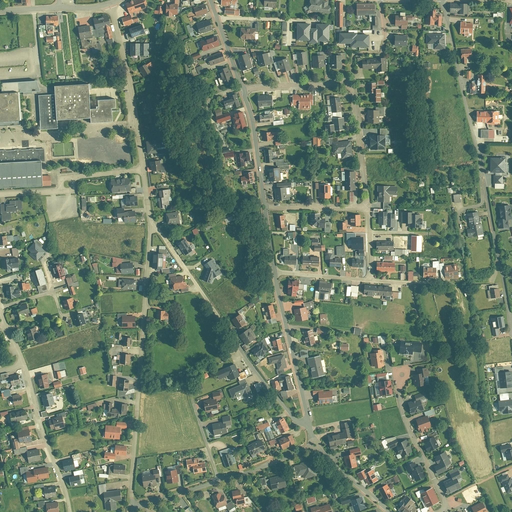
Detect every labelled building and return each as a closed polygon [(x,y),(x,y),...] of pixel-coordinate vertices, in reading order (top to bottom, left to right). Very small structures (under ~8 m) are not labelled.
[(129,13),(147,7),(144,0),(138,0),(126,4),(129,13)] [(271,8),(276,8),(276,0),(264,0),(265,1),(265,7),(264,11),(270,11),(271,8)] [(312,0),(310,0),(310,8),(305,12),(307,15),(311,12),(331,15),(333,7),(328,6),(329,2),(312,0)] [(343,3),(337,3),(337,29),(342,28),(342,31),(346,31),(346,19),(343,19),(343,3)] [(197,17),(208,13),(205,4),(194,8),(197,17)] [(363,20),(362,16),(376,16),(375,4),(357,5),(357,16),(358,20),(363,20)] [(450,15),(467,16),(468,5),(460,5),(459,7),(450,7),(450,15)] [(172,15),(178,15),(177,6),(165,7),(166,17),(172,17),(172,15)] [(435,12),(426,11),(425,26),(434,27),(434,23),(437,23),(436,26),(440,27),(441,17),(435,17),(435,12)] [(108,16),(94,20),(97,31),(103,29),(107,39),(112,38),(109,27),(111,27),(108,16)] [(396,16),(395,27),(408,27),(408,16),(396,16)] [(47,25),(58,25),(58,17),(46,17),(47,25)] [(125,27),(134,24),(131,17),(122,20),(125,27)] [(201,35),(213,30),(209,20),(197,25),(201,35)] [(461,23),(461,34),(472,35),(473,24),(461,23)] [(131,38),(146,33),(143,25),(128,30),(131,38)] [(317,44),(317,42),(329,42),(330,26),(316,25),(316,30),(310,30),(311,25),(298,25),(297,42),(309,42),(309,44),(317,44)] [(78,29),(81,40),(92,37),(90,26),(78,29)] [(255,29),(240,29),(240,41),(255,41),(255,29)] [(356,34),(339,33),(339,45),(351,45),(351,47),(368,47),(368,35),(356,35),(356,34)] [(435,50),(445,50),(445,35),(426,35),(427,44),(434,44),(435,50)] [(395,36),(395,47),(407,47),(407,36),(395,36)] [(220,46),(217,37),(200,43),(203,52),(220,46)] [(131,58),(148,58),(148,45),(131,45),(131,58)] [(461,50),(461,64),(466,64),(466,59),(472,59),(472,50),(461,50)] [(225,62),(222,53),(207,58),(210,67),(225,62)] [(297,54),(298,65),(308,65),(307,53),(297,54)] [(258,56),(260,67),(270,65),(267,54),(258,56)] [(237,58),(242,72),(252,68),(247,55),(237,58)] [(313,57),(313,69),(325,68),(324,56),(313,57)] [(331,57),(331,69),(342,69),(342,56),(331,57)] [(288,59),(277,63),(281,74),(291,71),(288,59)] [(363,60),(363,70),(377,70),(377,73),(387,72),(387,59),(363,60)] [(140,69),(144,77),(151,73),(147,65),(140,69)] [(220,86),(224,84),(224,86),(234,82),(228,67),(219,71),(221,79),(218,80),(220,86)] [(478,94),(485,95),(486,76),(478,76),(478,85),(478,94)] [(375,84),(368,85),(368,94),(371,94),(372,103),(380,103),(380,90),(375,91),(375,84)] [(478,94),(478,85),(469,84),(469,94),(478,94)] [(2,90),(2,95),(0,95),(0,123),(21,122),(19,94),(39,93),(39,97),(41,130),(56,129),(56,121),(90,119),(91,124),(112,122),(111,110),(116,110),(115,100),(97,101),(97,110),(90,110),(88,86),(54,88),(54,91),(46,92),(46,87),(2,90)] [(229,97),(230,101),(224,103),(225,108),(232,106),(233,109),(241,107),(237,95),(229,97)] [(311,110),(311,106),(314,106),(314,95),(294,96),(294,97),(294,105),(294,106),(300,106),(300,110),(311,110)] [(258,97),(259,107),(272,107),(272,96),(258,97)] [(340,99),(330,99),(332,113),(341,112),(340,99)] [(153,103),(142,104),(143,111),(154,110),(153,103)] [(377,111),(368,112),(368,124),(378,124),(377,111)] [(477,124),(499,124),(499,112),(477,112),(477,124)] [(217,124),(231,120),(229,113),(215,118),(217,124)] [(247,128),(243,113),(234,115),(235,119),(233,119),(236,129),(237,129),(238,131),(247,128)] [(272,116),(259,117),(260,124),(273,123),(272,116)] [(344,119),(332,120),(333,125),(333,131),(345,131),(344,119)] [(333,131),(333,125),(325,126),(326,134),(333,134),(333,131)] [(383,137),(370,138),(370,150),(384,150),(383,137)] [(161,140),(146,141),(148,154),(157,153),(157,148),(162,148),(161,140)] [(350,142),(332,143),(334,154),(341,153),(342,159),(352,158),(350,142)] [(44,150),(0,152),(0,188),(42,186),(51,186),(50,176),(42,176),(41,161),(44,161),(44,150)] [(271,151),(264,152),(265,165),(273,164),(271,151)] [(490,173),(505,173),(505,158),(490,158),(490,173)] [(159,161),(151,161),(152,171),(160,170),(159,161)] [(269,183),(280,182),(278,169),(267,170),(269,183)] [(255,182),(253,172),(245,173),(245,177),(241,178),(243,184),(255,182)] [(354,173),(344,173),(344,191),(354,191),(354,173)] [(494,185),(503,185),(503,176),(494,177),(494,185)] [(112,192),(131,190),(129,179),(111,181),(112,192)] [(329,187),(319,187),(319,199),(329,199),(329,187)] [(396,188),(377,188),(378,202),(389,203),(389,197),(396,196),(396,188)] [(160,198),(158,198),(160,208),(170,207),(168,197),(172,197),(171,190),(159,191),(160,198)] [(284,190),(275,191),(276,202),(285,201),(284,190)] [(8,204),(1,204),(2,221),(12,221),(11,213),(19,213),(19,211),(23,211),(22,201),(8,202),(8,204)] [(507,221),(511,220),(510,206),(498,207),(499,221),(507,221)] [(168,224),(180,222),(179,212),(167,214),(168,224)] [(469,238),(484,235),(479,212),(467,215),(470,230),(467,231),(469,238)] [(135,213),(123,214),(124,222),(136,221),(135,213)] [(319,214),(310,214),(310,223),(312,226),(316,228),(324,228),(325,220),(320,220),(319,214)] [(360,216),(350,216),(350,227),(360,227),(360,216)] [(394,216),(386,216),(386,228),(394,228),(394,216)] [(283,217),(276,217),(277,229),(284,229),(283,217)] [(418,217),(410,217),(409,229),(418,230),(418,217)] [(499,230),(508,229),(507,221),(497,222),(499,230)] [(13,235),(0,237),(0,245),(7,244),(7,242),(14,241),(13,235)] [(362,238),(351,238),(351,249),(362,249),(362,238)] [(185,239),(177,244),(185,255),(193,249),(185,239)] [(45,252),(35,242),(28,250),(30,252),(29,254),(37,261),(45,252)] [(290,249),(284,249),(283,261),(284,261),(284,263),(296,264),(296,256),(289,256),(290,249)] [(163,254),(153,254),(152,268),(162,269),(163,254)] [(19,259),(3,262),(5,270),(20,268),(19,259)] [(205,264),(208,269),(204,280),(211,283),(213,277),(214,278),(222,273),(213,259),(205,264)] [(319,259),(303,259),(302,266),(318,267),(319,259)] [(132,263),(120,264),(122,274),(134,273),(132,263)] [(60,265),(52,267),(55,278),(64,276),(60,265)] [(446,281),(459,278),(457,265),(444,266),(446,281)] [(424,267),(424,277),(435,278),(436,267),(424,267)] [(46,283),(42,269),(33,271),(37,286),(46,283)] [(183,276),(169,277),(170,284),(172,284),(173,290),(186,288),(185,281),(183,282),(183,276)] [(137,279),(122,278),(121,289),(136,289),(137,279)] [(297,284),(288,284),(287,296),(296,297),(297,284)] [(332,286),(319,285),(318,300),(330,301),(332,286)] [(14,286),(6,287),(7,299),(15,299),(15,297),(19,297),(18,290),(15,291),(14,286)] [(377,288),(364,286),(363,294),(377,296),(392,296),(392,288),(377,288)] [(497,286),(487,287),(489,299),(499,298),(497,286)] [(71,298),(63,301),(66,310),(74,308),(71,298)] [(272,306),(263,308),(266,321),(275,319),(272,306)] [(29,315),(27,307),(14,310),(18,323),(25,320),(24,317),(29,315)] [(304,309),(294,311),(296,323),(307,321),(304,309)] [(165,311),(157,311),(157,319),(169,319),(169,313),(165,313),(165,311)] [(81,314),(72,316),(75,326),(84,323),(81,314)] [(239,317),(231,322),(236,330),(244,325),(239,317)] [(135,318),(123,318),(123,327),(135,327),(135,318)] [(502,318),(491,319),(493,330),(497,330),(504,329),(502,318)] [(33,327),(25,330),(29,340),(37,337),(33,327)] [(248,328),(240,334),(247,343),(255,337),(248,328)] [(311,332),(303,334),(306,347),(313,346),(311,332)] [(280,341),(273,342),(275,353),(282,351),(280,341)] [(422,343),(412,342),(412,344),(412,352),(422,352),(422,343)] [(412,344),(401,343),(400,355),(411,355),(412,352),(412,344)] [(262,345),(252,352),(257,360),(268,352),(262,345)] [(373,354),(370,354),(371,367),(374,367),(374,369),(382,369),(381,351),(373,351),(373,354)] [(121,364),(130,365),(131,356),(122,355),(121,364)] [(283,356),(269,359),(270,365),(277,363),(278,370),(286,369),(283,356)] [(319,357),(308,360),(312,379),(323,377),(319,357)] [(64,363),(54,365),(56,371),(66,369),(64,363)] [(239,378),(235,365),(216,372),(219,381),(228,377),(230,381),(239,378)] [(418,375),(413,376),(415,387),(425,386),(424,376),(428,376),(427,369),(417,370),(418,375)] [(511,374),(511,371),(499,373),(501,388),(511,386),(511,374)] [(40,389),(48,387),(46,375),(37,376),(40,389)] [(289,377),(280,379),(283,392),(292,390),(289,377)] [(119,390),(128,391),(129,381),(120,380),(119,390)] [(389,382),(379,383),(381,397),(391,396),(389,382)] [(247,385),(228,391),(232,400),(242,397),(245,402),(252,399),(247,385)] [(331,393),(318,394),(319,404),(331,404),(331,393)] [(42,396),(44,406),(53,404),(51,394),(42,396)] [(511,399),(498,401),(500,412),(503,411),(503,413),(511,411),(511,399)] [(420,401),(407,406),(411,416),(423,411),(420,401)] [(217,402),(204,405),(206,413),(218,410),(217,402)] [(119,414),(126,414),(127,405),(117,404),(116,409),(116,413),(119,414)] [(111,413),(107,412),(107,417),(118,418),(119,414),(116,413),(116,409),(111,409),(111,413)] [(11,423),(28,419),(26,411),(10,415),(11,423)] [(54,430),(64,427),(62,417),(51,420),(52,421),(49,422),(51,430),(54,429),(54,430)] [(222,418),(223,426),(225,425),(225,427),(231,426),(230,417),(222,418)] [(272,424),(276,431),(279,429),(281,433),(289,429),(284,418),(272,424)] [(427,418),(416,423),(420,431),(431,427),(427,418)] [(270,427),(268,423),(256,426),(257,431),(270,427)] [(348,424),(343,425),(346,440),(355,438),(353,428),(349,429),(348,424)] [(223,426),(212,427),(214,436),(226,434),(225,427),(225,425),(223,426)] [(105,439),(120,439),(120,429),(117,429),(106,428),(105,439)] [(19,442),(31,439),(29,431),(17,434),(18,439),(19,442)] [(295,443),(291,435),(279,440),(283,448),(295,443)] [(343,436),(328,439),(331,449),(345,445),(343,436)] [(20,448),(18,439),(11,441),(13,450),(20,448)] [(399,446),(397,440),(388,444),(390,450),(396,447),(399,446)] [(432,440),(424,443),(428,453),(436,450),(432,440)] [(265,451),(261,441),(247,446),(251,456),(265,451)] [(399,446),(396,447),(401,459),(411,455),(406,443),(399,446)] [(502,454),(506,453),(508,463),(511,462),(511,449),(511,445),(500,447),(502,454)] [(115,454),(126,455),(127,448),(115,447),(115,454)] [(29,462),(41,460),(39,452),(27,454),(29,462)] [(450,465),(444,454),(436,458),(441,469),(450,465)] [(225,469),(233,466),(229,455),(221,457),(225,469)] [(351,457),(344,458),(346,470),(356,468),(354,457),(351,457)] [(198,460),(186,462),(188,470),(193,469),(194,474),(206,472),(204,463),(199,463),(198,460)] [(64,471),(74,469),(72,461),(62,464),(64,471)] [(316,477),(314,462),(295,466),(297,477),(303,475),(304,479),(316,477)] [(114,466),(113,474),(124,475),(125,467),(114,466)] [(420,467),(410,471),(416,482),(425,478),(420,467)] [(36,480),(49,477),(47,469),(34,471),(34,473),(29,474),(26,475),(28,483),(36,482),(36,480)] [(176,470),(166,471),(168,484),(178,483),(176,470)] [(376,482),(371,472),(367,474),(366,471),(359,474),(362,482),(366,480),(368,485),(376,482)] [(511,480),(510,474),(500,478),(506,494),(511,491),(511,480)] [(155,477),(142,479),(144,487),(156,484),(155,477)] [(286,487),(283,477),(270,480),(272,490),(286,487)] [(79,478),(70,479),(72,487),(81,485),(79,478)] [(456,479),(444,485),(448,495),(460,489),(456,479)] [(387,487),(378,490),(384,501),(392,498),(387,487)] [(45,498),(57,496),(55,488),(44,490),(45,498)] [(432,490),(421,494),(427,508),(437,504),(432,490)] [(239,491),(230,492),(232,502),(240,501),(239,491)] [(104,494),(106,511),(116,510),(115,501),(121,501),(120,492),(106,494),(104,494)] [(226,506),(222,494),(213,497),(216,509),(226,506)] [(400,511),(416,511),(411,508),(414,503),(406,497),(399,506),(402,509),(400,511)] [(361,498),(351,501),(353,511),(354,511),(364,509),(361,498)] [(483,503),(472,508),(473,511),(486,511),(487,511),(483,503)]
